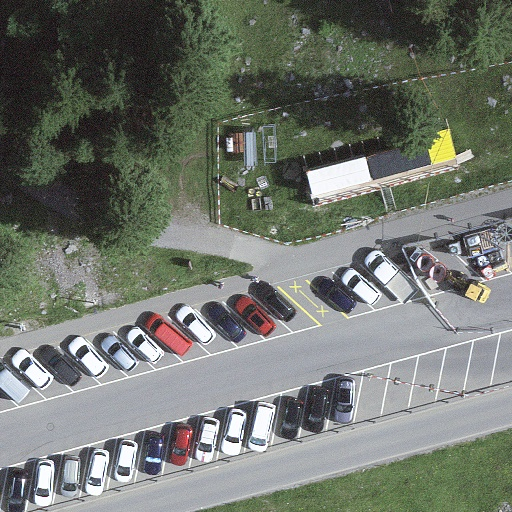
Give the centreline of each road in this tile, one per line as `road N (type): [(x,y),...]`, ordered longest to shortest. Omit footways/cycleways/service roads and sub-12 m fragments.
road 1 (tertiary): [(511,301),(0,437)]
road 2 (tertiary): [(125,511),(511,407)]
road 3 (track): [(0,156),(39,193),(75,212),(268,255),(274,269)]
